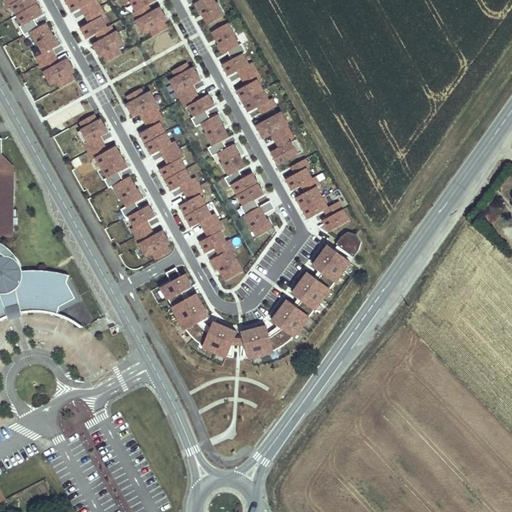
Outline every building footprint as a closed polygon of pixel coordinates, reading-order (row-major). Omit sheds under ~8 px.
[(18,15),(37,4),(34,0),(5,0),(9,7),(12,5),(18,15)] [(101,7),(96,0),(94,0),(93,1),(92,0),(70,0),(68,2),(74,12),(82,7),(87,15),(101,7)] [(148,6),(156,1),(155,0),(126,0),(128,3),(131,1),(137,11),(148,6)] [(226,15),(218,2),(216,3),(213,0),(201,0),(200,1),(194,4),(200,14),(202,13),(209,25),(226,15)] [(35,20),(43,15),(37,4),(18,15),(24,25),(24,26),(35,20)] [(167,20),(160,8),(152,13),(148,6),(137,11),(133,13),(144,33),(150,29),(154,36),(168,29),(164,22),(167,20)] [(108,28),(102,17),(105,16),(101,7),(87,15),(91,23),(82,27),(89,39),(97,34),(108,28)] [(29,33),(39,27),(35,20),(24,26),(24,25),(20,27),(25,35),(29,33)] [(239,46),(234,38),(237,36),(230,23),(213,32),(220,44),(217,46),(222,55),(228,52),(239,46)] [(51,50),(61,44),(55,34),(53,36),(46,24),(39,27),(29,33),(37,47),(39,45),(44,53),(37,57),(41,65),(55,57),(51,50)] [(111,26),(108,28),(97,34),(101,41),(95,45),(101,57),(105,55),(108,62),(122,54),(118,47),(124,44),(118,32),(115,34),(111,26)] [(243,54),(246,52),(242,44),(239,46),(228,52),(232,60),(243,54)] [(238,71),(249,65),(243,54),(232,60),(224,64),(230,76),(238,71)] [(75,80),(71,73),(74,71),(68,60),(59,65),(55,57),(41,65),(52,84),(58,81),(62,88),(75,80)] [(196,92),(192,85),(200,80),(194,68),(190,70),(187,63),(173,71),(177,78),(171,81),(182,100),(196,92)] [(257,70),(252,63),(249,65),(238,71),(243,78),(257,70)] [(258,80),(261,78),(257,70),(243,78),(247,86),(257,80),(258,80)] [(244,101),(263,90),(258,80),(257,80),(247,86),(238,90),(244,101)] [(157,104),(151,92),(145,96),(141,89),(128,96),(131,103),(128,105),(135,117),(141,113),(145,121),(159,113),(155,105),(157,104)] [(269,101),(263,90),(244,101),(250,112),(258,107),(269,101)] [(215,106),(208,95),(200,100),(196,92),(182,100),(186,108),(190,106),(195,117),(206,111),(215,106)] [(277,106),(272,99),(269,101),(258,107),(263,114),(277,106)] [(202,123),(211,119),(206,111),(195,117),(192,119),(197,127),(203,124),(202,123)] [(147,144),(166,133),(160,123),(164,121),(159,113),(145,121),(149,129),(141,133),(147,144)] [(282,113),(258,126),(264,138),(273,133),(277,141),(291,133),(287,126),(288,125),(282,113)] [(229,138),(222,125),(224,124),(219,114),(211,119),(202,123),(203,124),(207,132),(204,134),(212,146),(223,141),(229,138)] [(103,144),(99,136),(108,132),(101,120),(98,122),(94,115),(81,122),(85,129),(79,132),(89,152),(103,144)] [(179,149),(175,141),(172,143),(166,133),(147,144),(153,154),(161,150),(165,157),(179,149)] [(303,151),(296,139),(295,140),(291,133),(277,141),(281,148),(273,153),(279,164),(303,151)] [(20,265),(22,269),(20,262),(18,258),(15,254),(8,248),(3,244),(0,242),(0,236),(13,237),(14,170),(2,170),(3,138),(0,138),(0,252),(4,255),(5,256),(9,257),(12,258),(14,259),(15,260),(17,262),(19,264),(20,265)] [(227,148),(223,141),(212,146),(208,148),(213,157),(219,153),(227,148)] [(103,168),(122,157),(116,146),(107,151),(103,144),(89,152),(93,159),(97,157),(103,168)] [(245,167),(238,155),(241,153),(235,144),(227,148),(219,153),(223,162),(221,163),(228,176),(239,170),(245,167)] [(186,169),(180,159),(184,157),(179,149),(165,157),(169,165),(161,169),(167,180),(186,169)] [(119,172),(128,168),(122,157),(103,168),(108,178),(119,172)] [(307,168),(310,167),(306,159),(291,167),(296,174),(307,168)] [(291,167),(281,170),(284,178),(293,174),(291,167)] [(302,185),(313,179),(307,168),(296,174),(287,179),(293,190),(302,185)] [(181,186),(192,180),(186,169),(167,180),(173,191),(181,186)] [(239,170),(228,176),(225,178),(229,187),(233,185),(232,184),(244,178),(239,170)] [(124,180),(119,172),(108,178),(105,180),(109,188),(113,186),(124,180)] [(258,184),(252,174),(244,178),(232,184),(233,185),(238,195),(258,184)] [(136,189),(130,177),(124,180),(113,186),(120,200),(123,199),(127,207),(128,207),(136,202),(144,198),(139,188),(136,189)] [(317,187),(320,185),(316,177),(313,179),(302,185),(306,193),(317,187)] [(200,185),(195,178),(192,180),(181,186),(185,193),(200,185)] [(264,195),(258,184),(238,195),(244,205),(244,206),(255,200),(264,195)] [(189,201),(200,195),(204,193),(200,185),(185,193),(189,201)] [(303,208),(323,197),(317,187),(306,193),(298,197),(303,208)] [(181,188),(173,192),(178,205),(187,202),(181,188)] [(187,216),(206,205),(200,195),(189,201),(181,205),(187,216)] [(324,210),(328,208),(323,197),(303,208),(309,218),(324,210)] [(245,215),(260,207),(255,200),(244,206),(244,205),(241,207),(245,215)] [(276,230),(269,218),(266,219),(264,215),(275,208),(271,201),(260,207),(245,215),(243,216),(250,230),(253,229),(258,237),(269,231),(272,236),(276,230)] [(129,216),(140,210),(136,202),(128,207),(127,207),(121,210),(126,218),(129,216)] [(329,218),(343,210),(339,202),(328,208),(324,210),(329,218)] [(219,222),(215,214),(212,216),(206,205),(187,216),(193,227),(201,222),(205,229),(219,222)] [(151,229),(146,221),(155,217),(149,206),(140,210),(129,216),(135,227),(132,229),(136,237),(151,229)] [(349,221),(343,210),(329,218),(324,220),(325,223),(330,232),(349,221)] [(226,242),(220,231),(224,230),(219,222),(205,229),(210,237),(201,242),(207,253),(216,248),(226,242)] [(330,232),(325,223),(319,227),(328,233),(330,232)] [(170,243),(163,232),(155,236),(151,229),(136,237),(147,256),(153,252),(157,260),(170,252),(166,245),(170,243)] [(362,242),(357,234),(348,232),(342,237),(336,244),(338,245),(342,248),(354,257),(359,250),(362,242)] [(231,250),(234,248),(229,240),(226,242),(216,248),(220,255),(228,251),(233,259),(236,258),(231,250)] [(279,348),(288,342),(295,335),(301,328),(350,262),(338,253),(334,250),(328,246),(314,265),(311,263),(305,271),(308,273),(294,292),(291,290),(287,295),(296,302),(294,305),(288,301),(273,320),(279,324),(283,327),(282,329),(271,338),(270,338),(269,333),(267,326),(243,332),(245,339),(247,344),(244,344),(244,345),(243,358),(248,358),(259,356),(269,353),(279,348)] [(243,271),(236,258),(233,259),(228,251),(220,255),(211,260),(217,270),(219,269),(226,281),(243,271)] [(9,257),(5,256),(6,259),(7,263),(6,267),(4,271),(2,273),(0,274),(0,292),(2,293),(4,293),(7,293),(11,292),(16,289),(17,288),(19,286),(20,284),(21,281),(22,279),(22,277),(22,274),(22,271),(22,269),(20,265),(19,264),(17,262),(15,260),(14,259),(12,258),(9,257)] [(172,283),(182,278),(176,268),(167,273),(171,281),(172,283)] [(10,316),(7,308),(18,305),(21,312),(31,311),(41,311),(50,312),(57,314),(59,307),(76,298),(67,282),(69,275),(58,272),(45,271),(32,270),(22,271),(22,274),(22,277),(22,279),(21,281),(20,284),(19,286),(17,288),(16,289),(11,292),(7,293),(4,293),(2,293),(0,292),(0,320),(6,317),(10,316)] [(209,316),(197,294),(191,298),(187,300),(182,292),(186,289),(193,286),(186,275),(182,278),(172,283),(171,281),(161,286),(180,321),(187,331),(193,337),(202,344),(211,350),(222,355),(234,357),(235,344),(232,343),(234,339),(237,332),(215,322),(212,329),(210,334),(209,333),(199,323),(198,322),(203,319),(209,316)] [(191,298),(186,289),(182,292),(187,300),(191,298)] [(21,312),(18,305),(7,308),(10,316),(21,312)] [(212,329),(204,322),(203,319),(198,322),(199,323),(209,333),(210,334),(212,329)] [(271,338),(282,329),(283,327),(279,324),(278,327),(269,333),(270,338),(271,338)]
